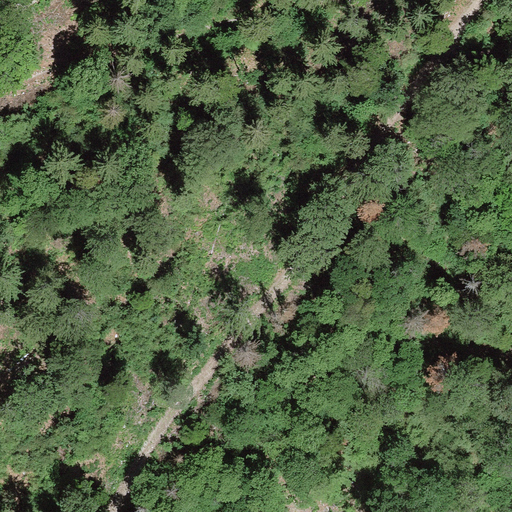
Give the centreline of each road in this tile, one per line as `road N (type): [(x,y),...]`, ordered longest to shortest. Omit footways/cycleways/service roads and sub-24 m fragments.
road 1 (track): [(478,0),(375,138),(290,274),(162,424),(114,511)]
road 2 (track): [(320,0),(0,86)]
